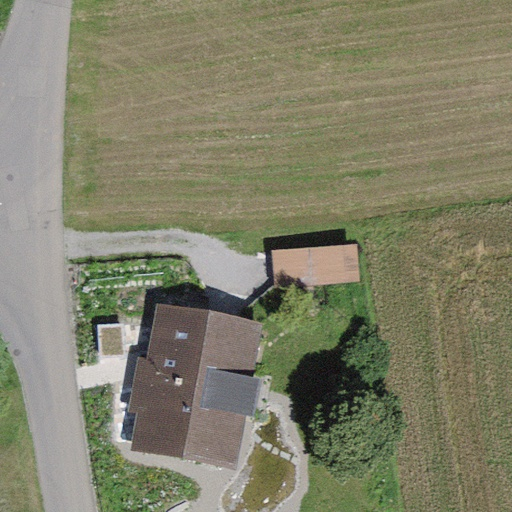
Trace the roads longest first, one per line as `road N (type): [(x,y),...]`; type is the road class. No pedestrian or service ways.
road 1 (unclassified): [(69,511),(40,354),(25,202)]
road 2 (unclassified): [(25,202),(43,0)]
